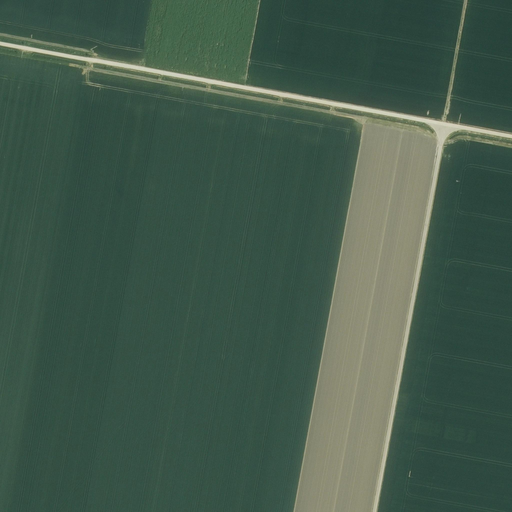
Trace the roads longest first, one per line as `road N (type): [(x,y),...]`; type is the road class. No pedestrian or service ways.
road 1 (unclassified): [(444,124),(0,43)]
road 2 (unclassified): [(374,511),(444,124)]
